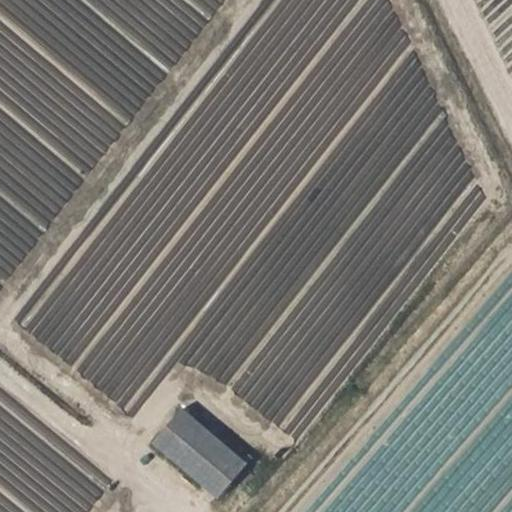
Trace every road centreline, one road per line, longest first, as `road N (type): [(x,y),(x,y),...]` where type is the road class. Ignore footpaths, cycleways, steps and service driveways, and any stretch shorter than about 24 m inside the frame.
road 1 (track): [(0,358),(183,511),(281,511),(511,250)]
road 2 (track): [(452,0),(511,121)]
